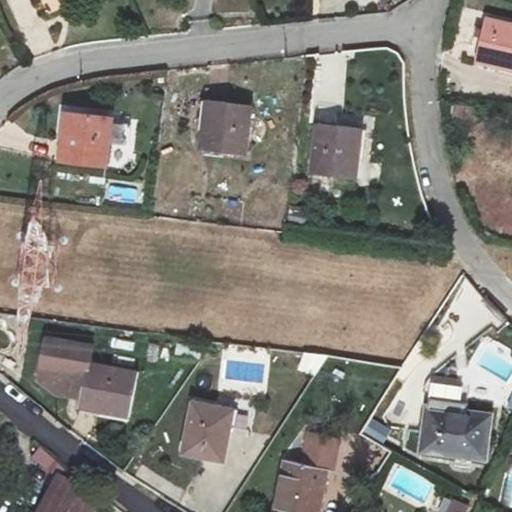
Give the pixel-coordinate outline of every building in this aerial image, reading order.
[(481,37),(475,61),(511,69),(511,25),(485,19),(482,30),(477,28),(475,35),(481,37)] [(251,105),(207,100),(201,150),(246,155),(251,105)] [(475,108),(456,106),(454,119),(474,121),(475,108)] [(111,117),(67,112),(62,162),(106,167),(111,117)] [(362,129),(318,124),(312,174),(356,179),(362,129)] [(129,417),(138,372),(136,372),(106,367),(91,364),(94,348),(49,339),(43,368),(66,373),(63,388),(83,392),(81,399),(80,407),(129,417)] [(221,349),(219,386),(264,389),(267,352),(221,349)] [(106,367),(136,372),(139,357),(109,351),(106,367)] [(43,368),(41,375),(47,384),(60,394),(81,399),(83,392),(63,388),(66,373),(43,368)] [(228,427),(232,409),(194,403),(184,453),(218,460),(220,449),(226,451),(230,428),(228,427)] [(427,410),(422,450),(485,458),(490,415),(466,412),(465,415),(427,410)] [(285,460),(274,511),(318,511),(327,470),(333,471),(340,439),(308,432),(301,464),(285,460)] [(34,450),(30,466),(53,473),(58,457),(34,450)] [(94,511),(100,501),(65,482),(48,511),(94,511)] [(467,511),(470,506),(456,500),(450,511),(467,511)]
